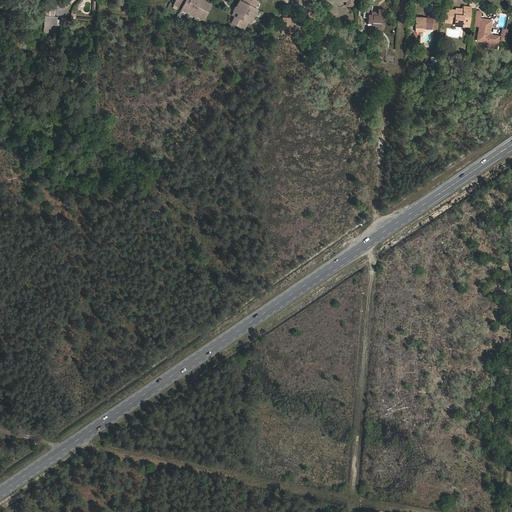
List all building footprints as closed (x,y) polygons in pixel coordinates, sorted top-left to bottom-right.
[(204,1),(203,0),(176,0),(175,3),(177,5),(182,8),(182,9),(183,10),(187,12),(190,14),(195,16),(196,15),(201,18),(202,17),(204,19),(211,5),(209,4),(209,3),(204,1)] [(255,9),(258,2),(253,0),(243,0),(244,1),(243,2),(240,1),(237,6),(236,8),(240,10),(238,13),(237,12),(233,14),(233,15),(235,16),(234,18),(233,21),(232,23),(244,29),(247,22),(250,24),(251,22),(253,19),(256,12),(257,10),(255,9)] [(364,14),(364,18),(368,18),(368,24),(372,25),(372,28),(381,28),(382,16),(384,16),(384,10),(378,9),(378,13),(372,12),(373,6),(366,6),(366,14),(364,14)] [(446,10),(445,23),(455,24),(454,27),(463,28),(463,25),(470,25),(471,8),(464,7),(463,10),(456,10),(456,11),(446,10)] [(57,18),(44,17),(43,32),(48,33),(48,29),(56,29),(57,18)] [(290,18),(283,17),(282,29),(289,29),(290,18)] [(433,19),(415,18),(415,31),(423,31),(423,29),(432,30),(433,19)] [(491,20),(481,19),(478,41),(498,45),(499,37),(490,35),(491,20)] [(54,81),(41,81),(40,91),(53,92),(54,81)]
